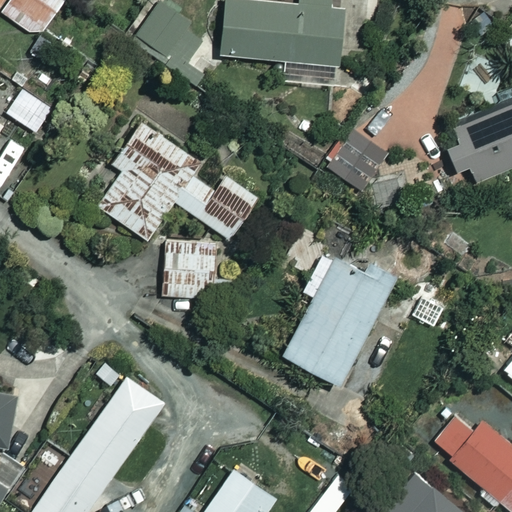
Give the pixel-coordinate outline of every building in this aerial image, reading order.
[(14,0),(7,13),(45,36),(66,0),(14,0)] [(161,0),(158,0),(138,32),(173,55),(195,21),(161,0)] [(301,0),(229,0),(224,47),(343,61),(350,6),(301,0)] [(511,62),(482,43),(456,84),(488,104),(511,66),(511,62)] [(22,89),(9,110),(37,128),(51,107),(22,89)] [(511,102),(459,127),(484,182),(511,169),(511,102)] [(0,135),(8,123),(0,117),(0,135)] [(104,209),(152,239),(176,200),(232,234),(260,189),(143,117),(116,160),(129,168),(104,209)] [(350,127),(327,161),(368,188),(391,154),(350,127)] [(219,243),(168,239),(165,289),(215,293),(219,243)] [(338,253),(289,352),(348,381),(402,271),(370,256),(365,266),(338,253)] [(88,511),(165,398),(129,373),(34,511),(259,511),(276,488),(238,462),(204,511),(88,511)] [(0,389),(0,443),(12,445),(19,392),(0,389)] [(461,414),(438,441),(511,504),(511,438),(488,418),(478,429),(461,414)] [(475,511),(421,465),(379,511),(475,511)] [(336,511),(354,486),(330,470),(309,502),(324,511),(336,511)] [(0,473),(0,511),(5,511),(21,488),(0,473)]
